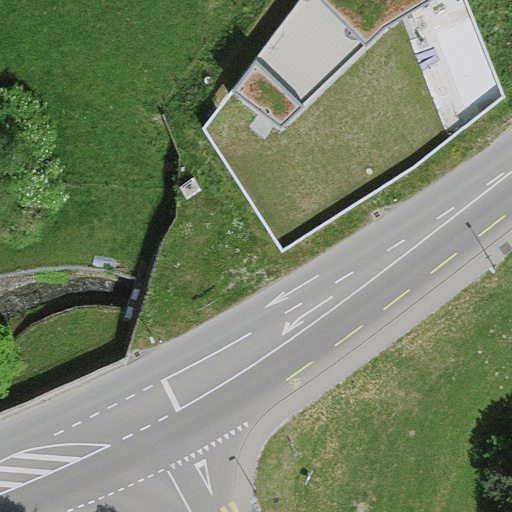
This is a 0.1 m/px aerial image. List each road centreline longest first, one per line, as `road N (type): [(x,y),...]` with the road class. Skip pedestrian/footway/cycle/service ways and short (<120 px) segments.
road 1 (secondary): [(146,411),(281,344),(511,170)]
road 2 (secondary): [(0,480),(146,411)]
